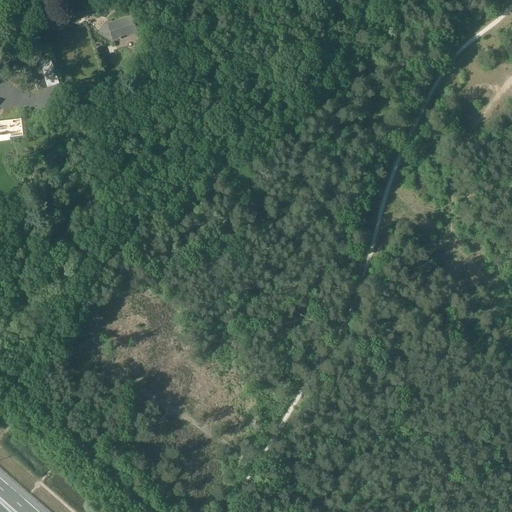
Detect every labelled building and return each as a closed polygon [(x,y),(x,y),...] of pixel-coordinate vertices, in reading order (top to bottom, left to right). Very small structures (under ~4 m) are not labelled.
[(63,26),(57,6),(47,9),(53,29),(63,26)] [(108,23),(114,41),(137,34),(132,16),(108,23)] [(50,58),(39,62),(47,88),(59,84),(50,58)] [(29,60),(18,63),(20,72),(32,68),(29,60)] [(38,91),(47,88),(44,80),(35,83),(38,91)]
